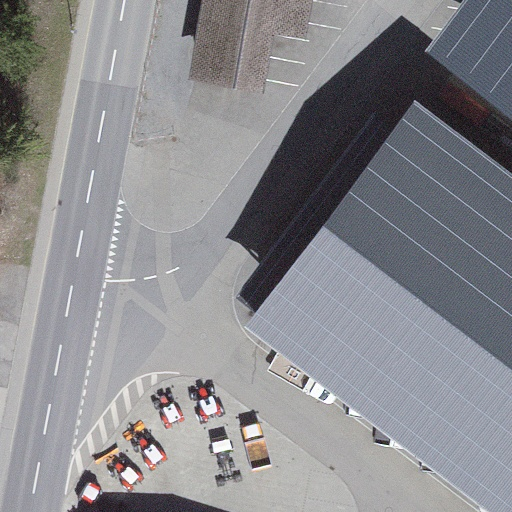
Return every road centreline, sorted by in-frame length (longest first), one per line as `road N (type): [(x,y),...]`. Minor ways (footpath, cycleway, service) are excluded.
road 1 (residential): [(74,281),(146,278),(196,254),(396,0)]
road 2 (tertiary): [(74,281),(130,0)]
road 3 (tertiary): [(31,511),(74,281)]
